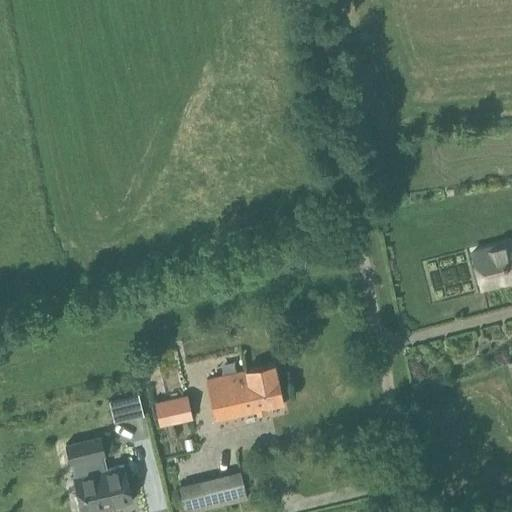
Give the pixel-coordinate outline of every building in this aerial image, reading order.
[(511,241),(471,253),(481,288),(511,279),(511,241)] [(446,329),(445,356),(468,357),(469,331),(446,329)] [(283,406),(274,364),(206,379),(215,421),(283,406)] [(192,419),(187,395),(156,402),(161,426),(192,419)] [(124,419),(119,398),(109,400),(114,421),(124,419)] [(154,439),(155,452),(191,448),(189,435),(154,439)] [(115,506),(133,502),(124,465),(106,469),(103,456),(105,455),(100,436),(66,444),(71,463),(72,463),(75,477),(74,477),(82,511),(89,511),(101,509),(101,511),(106,511),(116,510),(115,506)] [(234,467),(170,483),(177,511),(184,511),(242,497),(234,467)]
